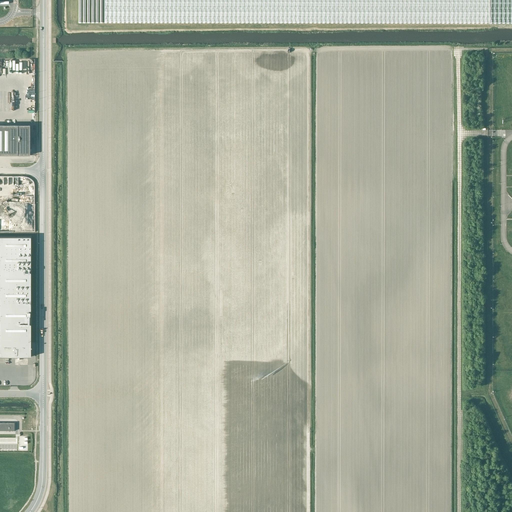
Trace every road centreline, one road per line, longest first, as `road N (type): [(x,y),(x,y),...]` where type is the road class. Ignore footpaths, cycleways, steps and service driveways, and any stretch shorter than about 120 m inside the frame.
road 1 (track): [(483,48),(454,49),(456,511)]
road 2 (tertiary): [(43,172),(43,393)]
road 3 (tertiary): [(43,0),(43,172)]
road 4 (tertiary): [(43,393),(43,476),(30,511)]
